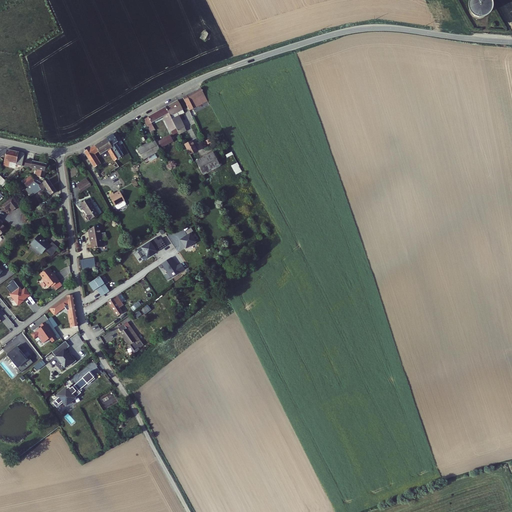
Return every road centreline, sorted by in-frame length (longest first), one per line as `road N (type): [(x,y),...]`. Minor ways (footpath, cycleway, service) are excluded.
road 1 (unclassified): [(511,41),(344,30),(202,77),(60,151)]
road 2 (track): [(188,511),(112,374)]
road 3 (residential): [(76,283),(60,151)]
